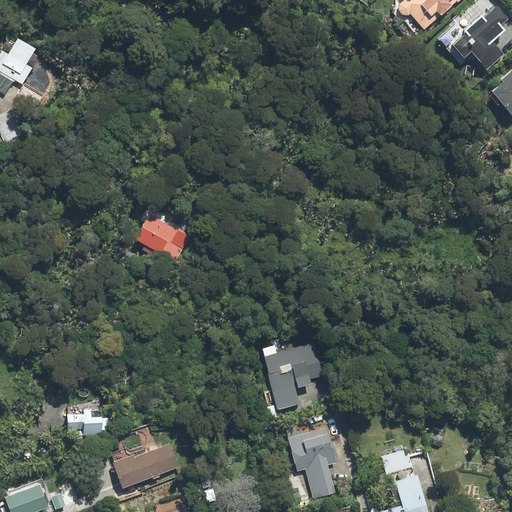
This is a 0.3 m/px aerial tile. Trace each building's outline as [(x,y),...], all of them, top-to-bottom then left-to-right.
[(461,0),(409,0),(402,6),(409,14),(411,13),(425,29),(437,19),(433,14),(439,9),(443,14),(454,5),(450,0),(461,0),(462,0),(461,0)] [(499,9),(455,48),(463,57),(469,51),(485,69),(502,55),(492,43),(507,30),(503,25),(509,20),(499,9)] [(12,40),(0,60),(0,69),(24,83),(35,65),(30,62),(39,47),(23,37),(19,43),(12,40)] [(505,84),(494,94),(511,114),(511,73),(503,81),(505,84)] [(190,239),(149,214),(138,232),(179,257),(190,239)] [(324,375),(315,341),(264,353),(278,409),(300,403),(295,382),(324,375)] [(104,413),(68,413),(68,431),(104,431),(104,413)] [(326,429),(291,438),(298,467),(307,465),(315,495),(335,489),(328,462),(335,460),(326,429)] [(172,445),(116,465),(123,485),(179,464),(172,445)] [(404,451),(387,455),(391,469),(412,464),(410,454),(405,455),(404,451)] [(405,506),(382,511),(428,511),(419,476),(398,481),(405,506)] [(42,484),(7,496),(12,511),(27,511),(50,504),(42,484)] [(63,493),(53,496),(57,507),(67,504),(63,493)] [(8,501),(0,503),(0,511),(10,509),(8,501)]
